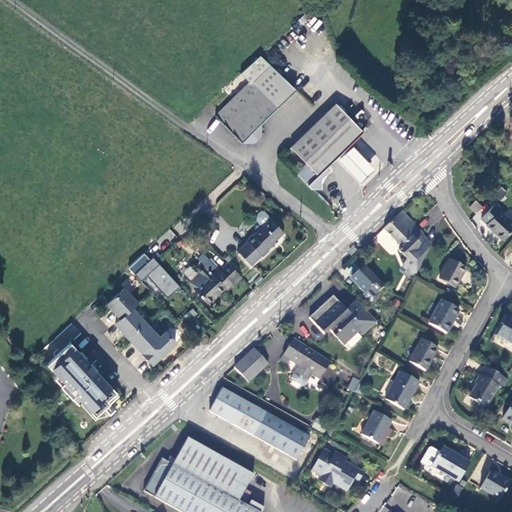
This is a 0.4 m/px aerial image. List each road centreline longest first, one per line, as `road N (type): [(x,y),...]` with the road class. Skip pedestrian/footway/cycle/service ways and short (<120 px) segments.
road 1 (unclassified): [(10,0),(246,162),(338,242)]
road 2 (secondary): [(221,350),(96,465)]
road 3 (secondary): [(338,242),(221,350)]
road 4 (residential): [(504,279),(425,414)]
road 5 (residential): [(420,167),(504,279)]
road 6 (secondary): [(511,83),(420,167)]
